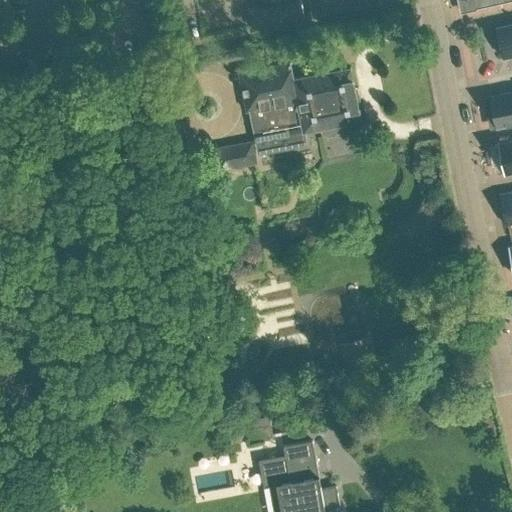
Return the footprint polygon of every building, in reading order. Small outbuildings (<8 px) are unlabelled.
[(248,7),(252,27),(304,16),(301,0),(297,0),(257,8),(257,5),(248,7)] [(263,0),(264,1),(266,0),(308,0),(312,16),(380,2),(379,0),(263,0)] [(458,0),(461,11),(510,0),(458,0)] [(504,55),(511,53),(511,23),(497,26),(504,55)] [(290,133),(291,138),(304,135),(303,130),(321,127),(322,133),(328,135),(334,134),(338,129),(337,124),(360,119),(350,67),(292,78),(289,63),(238,73),(247,118),(251,117),(254,133),(281,128),(282,134),(290,133)] [(490,95),(489,96),(495,127),(496,126),(511,123),(511,91),(499,94),(490,95)] [(511,171),(511,137),(499,141),(505,173),(511,171)] [(252,140),(213,147),(217,169),(256,162),(252,140)] [(501,192),(500,193),(501,198),(505,224),(507,224),(507,223),(511,222),(511,190),(509,191),(501,193),(501,192)] [(370,332),(339,341),(349,374),(380,366),(370,332)] [(316,392),(320,417),(348,412),(344,387),(316,392)] [(269,413),(244,418),(248,441),(274,436),(269,413)] [(277,483),(282,511),(340,511),(336,486),(321,489),(311,440),(284,445),(286,455),(260,459),(265,485),(277,483)]
